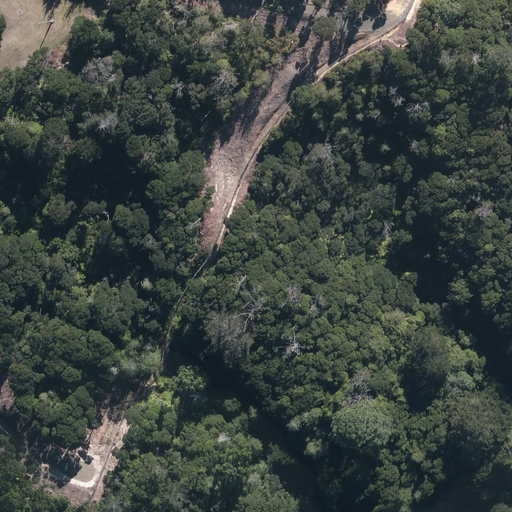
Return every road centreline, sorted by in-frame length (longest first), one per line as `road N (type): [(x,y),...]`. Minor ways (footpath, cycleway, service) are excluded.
road 1 (track): [(0,417),(42,464),(81,483),(270,107),(299,77),(370,33),(393,0)]
road 2 (track): [(370,33),(210,0)]
